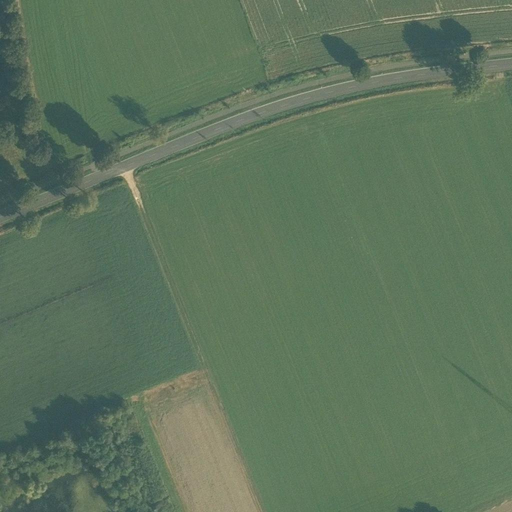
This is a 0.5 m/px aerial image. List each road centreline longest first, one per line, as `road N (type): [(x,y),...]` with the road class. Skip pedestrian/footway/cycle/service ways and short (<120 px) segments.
road 1 (tertiary): [(0,217),(301,100),(511,64)]
road 2 (track): [(125,166),(266,511)]
